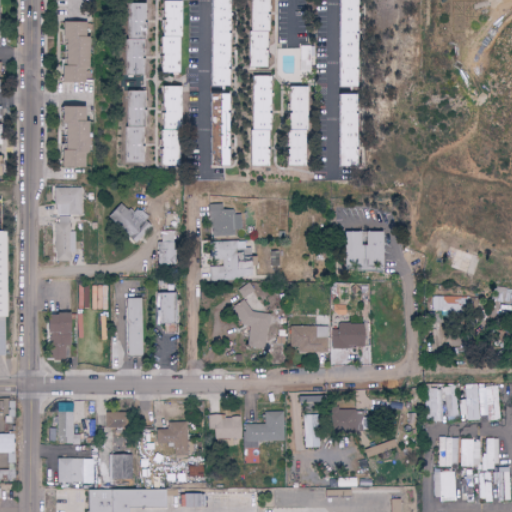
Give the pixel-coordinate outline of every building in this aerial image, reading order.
[(225,86),(223,0),(205,0),(207,86),(225,86)] [(262,0),(244,0),(245,68),(262,68),(262,0)] [(357,87),(357,0),(339,0),(339,87),(357,87)] [(165,74),(177,74),(175,2),(159,2),(160,37),(164,37),(165,74)] [(124,40),(142,39),(141,3),(122,4),(124,40)] [(59,83),(84,84),(84,70),(88,70),(89,23),(61,22),(61,39),(66,39),(65,67),(59,67),(59,83)] [(122,40),(121,75),(139,76),(140,40),(122,40)] [(265,77),(247,77),(247,167),(265,167),(265,77)] [(177,87),(158,87),(157,167),(175,167),(177,87)] [(301,87),(284,87),(285,167),(303,167),(301,87)] [(142,92),(124,91),(123,127),(141,127),(142,92)] [(225,95),(207,94),(205,166),(224,167),(225,95)] [(340,167),(357,166),(356,95),(339,95),(340,167)] [(84,168),(84,154),(88,154),(88,121),(81,121),(81,107),(59,107),(59,124),(62,124),(63,168),(84,168)] [(122,163),(139,163),(140,128),(122,128),(122,163)] [(81,188),(55,188),(54,215),(81,216),(81,188)] [(146,218),(137,209),(131,214),(120,203),(106,217),(133,244),(149,227),(143,221),(146,218)] [(233,236),(233,230),(240,230),(240,212),(222,213),(221,205),(209,205),(210,237),(233,236)] [(75,232),(69,232),(69,217),(54,217),(54,262),(70,262),(70,253),(74,253),(75,232)] [(157,265),(171,266),(172,232),(158,232),(157,265)] [(339,269),(380,269),(380,233),(363,232),(362,246),(356,246),(357,233),(339,233),(339,269)] [(210,261),(221,261),(221,268),(209,268),(209,280),(252,279),(252,249),(245,249),(245,242),(209,243),(210,261)] [(269,315),(246,311),(248,299),(250,299),(252,286),(233,283),(226,321),(249,325),(245,347),(263,350),(269,315)] [(172,294),(157,294),(157,331),(173,331),(172,294)] [(432,311),(477,312),(477,298),(432,297),(432,311)] [(141,356),(139,299),(122,300),(124,356),(141,356)] [(69,314),(45,314),(45,334),(48,334),(48,359),(65,359),(65,346),(69,346),(69,314)] [(100,341),(110,341),(110,317),(101,317),(100,341)] [(332,349),(363,349),(363,325),(332,324),(332,349)] [(327,328),(290,327),(289,347),(298,348),(298,352),(326,354),(327,328)] [(476,385),(463,385),(464,422),(477,421),(476,385)] [(498,419),(496,388),(477,388),(478,420),(498,419)] [(440,422),(440,391),(424,392),(424,423),(440,422)] [(59,445),(79,445),(79,436),(72,436),(72,403),(56,403),(56,429),(50,429),(50,439),(59,439),(59,445)] [(331,409),(331,434),(362,435),(363,410),(331,409)] [(282,412),(264,413),(264,425),(243,425),(243,448),(257,448),(257,442),(283,441),(282,412)] [(103,413),(103,428),(126,429),(127,414),(103,413)] [(302,448),(318,448),(319,416),(303,415),(302,448)] [(239,440),(239,417),(208,417),(208,440),(239,440)] [(155,431),(155,444),(173,444),(173,457),(193,456),(193,442),(187,442),(187,423),(167,423),(167,430),(155,431)] [(437,467),(457,467),(457,438),(437,439),(437,467)] [(363,451),(367,462),(396,451),(391,440),(363,451)] [(495,440),(484,440),(484,455),(480,455),(481,470),(496,470),(495,440)] [(459,467),(479,466),(478,441),(459,441),(459,467)] [(109,455),(109,479),(131,480),(131,456),(109,455)] [(84,484),(85,460),(56,459),(56,483),(84,484)] [(478,473),(479,501),(491,500),(490,486),(495,485),(496,501),(508,501),(507,468),(496,468),(496,473),(478,473)] [(472,503),(471,470),(461,471),(462,503),(472,503)] [(438,499),(454,498),(453,472),(438,473),(438,499)] [(162,491),(86,490),(85,511),(123,511),(124,508),(162,509),(162,491)] [(398,511),(399,500),(389,500),(389,511),(398,511)]
